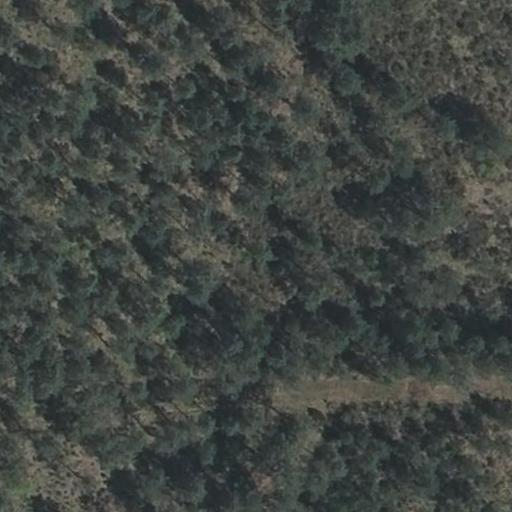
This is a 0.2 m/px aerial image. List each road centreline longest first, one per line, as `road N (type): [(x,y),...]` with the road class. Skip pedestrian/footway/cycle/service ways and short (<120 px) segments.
road 1 (track): [(0,418),(511,390)]
road 2 (track): [(343,399),(284,511)]
